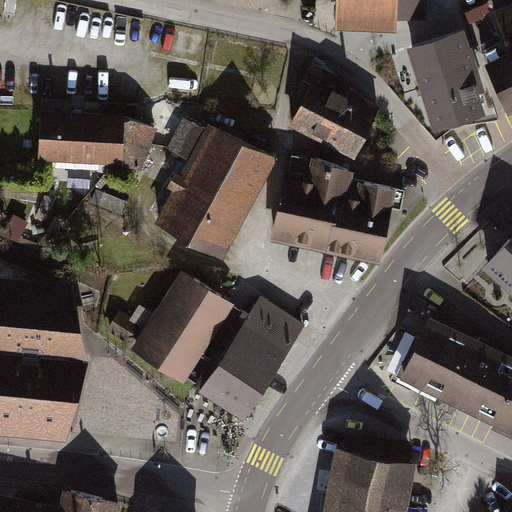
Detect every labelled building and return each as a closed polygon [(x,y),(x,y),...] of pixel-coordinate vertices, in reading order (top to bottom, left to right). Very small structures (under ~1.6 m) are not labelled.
[(342,0),(342,13),(408,16),(409,0),(342,0)] [(423,17),(424,0),(409,0),(408,16),(423,17)] [(483,50),(508,107),(511,105),(511,14),(496,21),(506,43),(498,47),(497,44),(483,50)] [(462,29),(413,45),(438,124),(481,111),(474,89),(481,87),(462,29)] [(314,79),(293,120),(356,152),(378,107),(352,88),(347,96),(314,79)] [(43,110),(41,154),(111,158),(139,169),(155,126),(127,115),(43,110)] [(178,189),(160,222),(221,254),(273,155),(212,126),(210,131),(193,121),(186,125),(174,147),(194,158),(186,174),(175,173),(170,184),(178,189)] [(287,174),(275,230),(290,236),(379,256),(391,205),(401,207),(405,189),(348,176),(350,168),(317,157),(312,179),(287,174)] [(511,236),(489,263),(511,283),(511,236)] [(0,424),(64,431),(84,356),(68,286),(0,256),(0,424)] [(222,294),(184,270),(153,320),(129,305),(123,314),(120,312),(110,327),(199,383),(213,360),(190,345),(222,294)] [(203,386),(245,414),(292,342),(291,341),(303,323),(262,296),(250,314),(243,308),(231,326),(239,331),(203,386)] [(511,357),(432,318),(405,373),(511,424),(511,357)] [(349,434),(333,511),(397,511),(399,507),(404,508),(409,486),(403,485),(412,441),(349,434)] [(114,511),(119,501),(67,488),(62,510),(70,511),(114,511)] [(0,511),(18,511),(21,501),(0,496),(0,511)] [(21,501),(18,511),(53,511),(55,508),(21,501)]
